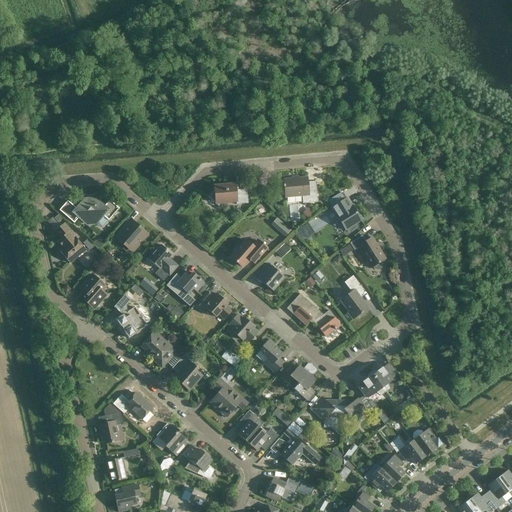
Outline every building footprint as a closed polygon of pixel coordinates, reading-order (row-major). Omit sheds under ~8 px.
[(302,196),(303,204),(317,203),(315,182),(307,182),(307,178),(284,180),(285,198),(302,196)] [(208,197),(219,206),(221,203),(236,202),(236,205),(248,204),(247,189),(236,190),(235,185),(214,187),(214,190),(208,197)] [(341,193),(328,201),(332,208),(337,215),(336,216),(345,230),(361,220),(352,206),(351,206),(347,199),(345,200),(341,193)] [(67,201),(59,211),(74,223),(79,218),(86,224),(91,218),(97,223),(103,216),(109,221),(119,209),(110,201),(104,207),(95,199),(84,200),(76,209),(67,201)] [(115,237),(133,253),(140,245),(139,244),(148,234),(130,220),(115,237)] [(59,250),(69,263),(86,250),(64,224),(55,231),(61,239),(57,242),(62,248),(59,250)] [(287,226),(281,233),(285,237),(291,230),(287,226)] [(362,237),(350,244),(354,251),(359,248),(372,268),(373,267),(375,269),(378,270),(381,268),(382,265),(380,263),(385,259),(372,238),(365,242),(362,237)] [(235,252),(231,257),(243,268),(249,261),(253,265),(258,259),(267,249),(258,241),(253,247),(245,240),(241,245),(239,245),(235,249),(235,252)] [(285,244),(275,252),(281,259),(291,250),(285,244)] [(161,268),(169,276),(178,266),(169,259),(172,255),(161,245),(148,260),(160,269),(161,268)] [(262,282),(273,291),(285,278),(269,264),(256,279),(261,284),(262,282)] [(176,274),(166,286),(189,307),(195,300),(188,295),(193,289),(196,292),(204,283),(193,273),(190,277),(185,274),(181,278),(176,274)] [(80,297),(94,309),(106,295),(102,291),(106,287),(92,275),(80,289),(84,293),(80,297)] [(341,301),(354,319),(368,308),(358,295),(364,290),(353,276),(344,283),(352,292),(341,301)] [(126,306),(131,300),(125,294),(114,307),(123,315),(116,320),(128,338),(147,326),(144,322),(145,321),(145,320),(145,319),(145,318),(144,317),(144,316),(143,315),(143,314),(142,314),(141,313),(140,312),(139,311),(138,311),(137,311),(135,307),(128,312),(126,306)] [(206,294),(196,306),(203,313),(207,309),(216,317),(218,314),(224,320),(232,311),(226,305),(228,304),(224,300),(216,294),(214,296),(212,299),(206,294)] [(314,322),(325,337),(340,326),(329,311),(323,315),(300,294),(289,306),(295,311),(293,314),(306,326),(311,320),(314,322)] [(244,338),(249,342),(258,333),(253,328),(254,327),(243,317),(242,319),(237,315),(228,325),(233,329),(231,331),(242,341),(244,338)] [(154,332),(141,347),(148,353),(148,352),(154,357),(152,360),(162,368),(167,363),(173,368),(180,359),(174,354),(175,353),(166,345),(167,343),(154,332)] [(265,364),(275,373),(284,363),(279,358),(282,354),(274,346),(275,345),(269,339),(259,351),(269,360),(265,364)] [(178,381),(189,391),(201,376),(195,371),(197,369),(189,362),(191,360),(184,355),(180,359),(173,368),(172,369),(182,377),(178,381)] [(236,356),(234,358),(229,364),(235,369),(241,360),(236,356)] [(391,380),(397,375),(389,364),(383,368),(382,368),(378,371),(377,371),(375,371),(373,371),(372,372),(370,373),(385,393),(390,389),(388,384),(392,381),(391,380)] [(307,373),(303,369),(299,366),(295,370),(294,368),(293,368),(292,368),(292,369),(290,371),(288,369),(286,371),(283,369),(278,375),(293,389),(307,373)] [(225,373),(231,379),(236,373),(230,367),(225,373)] [(316,381),(312,378),(307,373),(293,389),(306,400),(301,406),(304,409),(315,397),(313,395),(315,392),(313,391),(315,389),(315,388),(315,387),(314,387),(313,385),(316,381)] [(380,396),(385,393),(370,373),(369,374),(368,374),(368,375),(368,376),(367,377),(367,378),(367,379),(362,383),(358,387),(366,398),(371,395),(372,396),(376,393),(380,396)] [(210,403),(226,418),(238,405),(243,409),(248,404),(219,378),(211,388),(218,394),(210,403)] [(129,409),(142,420),(152,408),(136,393),(129,402),(121,395),(113,404),(124,414),(129,409)] [(412,395),(406,399),(412,406),(417,402),(412,395)] [(325,401),(321,397),(310,409),(324,421),(323,428),(338,428),(339,418),(339,401),(325,401)] [(351,419),(354,422),(368,411),(358,399),(353,402),(339,401),(339,418),(351,419)] [(103,432),(106,444),(119,441),(124,440),(121,425),(122,425),(119,413),(110,404),(104,410),(105,416),(108,416),(109,423),(99,425),(100,432),(103,432)] [(249,411),(236,426),(241,430),(237,434),(247,443),(259,428),(263,424),(257,419),(257,418),(249,411)] [(281,421),(288,428),(293,422),(286,416),(281,421)] [(174,454),(176,456),(188,444),(185,442),(187,440),(180,435),(177,434),(179,431),(172,425),(172,426),(169,423),(157,437),(160,439),(167,445),(166,447),(174,454)] [(260,447),(265,451),(279,436),(270,429),(266,434),(259,428),(247,443),(257,451),(260,447)] [(281,455),(292,465),(302,454),(315,465),(321,458),(308,447),(306,448),(295,439),(297,437),(287,429),(283,433),(292,441),(290,444),(278,439),(270,449),(275,453),(278,450),(282,454),(281,455)] [(414,440),(413,440),(426,457),(436,449),(435,448),(437,447),(437,448),(442,445),(438,439),(436,440),(435,439),(436,438),(429,429),(423,433),(422,431),(417,430),(413,433),(413,438),(414,440)] [(410,457),(415,464),(426,457),(413,440),(398,452),(405,461),(410,457)] [(186,469),(197,474),(200,469),(203,471),(212,460),(200,449),(198,452),(191,445),(182,455),(190,462),(186,469)] [(137,449),(123,452),(124,458),(139,454),(137,449)] [(381,469),(396,483),(405,474),(399,467),(403,463),(395,455),(381,469)] [(112,482),(126,479),(121,459),(107,462),(112,482)] [(166,471),(174,474),(176,471),(175,467),(172,464),(166,471)] [(381,486),(387,492),(396,483),(381,469),(377,464),(363,478),(376,490),(381,486)] [(498,478),(509,492),(511,489),(511,473),(511,475),(508,470),(498,478)] [(286,484),(284,489),(289,491),(289,492),(292,493),(295,486),(298,487),(297,491),(310,497),(315,487),(302,481),(303,479),(290,474),(287,482),(286,484)] [(265,496),(278,502),(280,497),(285,499),(289,492),(289,491),(284,489),(286,484),(273,478),(265,496)] [(486,494),(497,508),(505,502),(502,497),(509,492),(498,478),(488,485),(491,490),(486,494)] [(123,495),(115,496),(118,511),(120,511),(130,510),(129,506),(136,504),(134,496),(140,495),(138,485),(121,489),(123,495)] [(350,505),(359,511),(370,511),(374,507),(367,501),(370,496),(368,494),(371,491),(363,485),(361,489),(360,489),(356,494),(358,495),(350,505)] [(163,491),(160,504),(166,506),(176,511),(176,510),(179,511),(189,511),(190,510),(194,511),(199,511),(202,507),(204,508),(208,499),(206,498),(207,495),(193,489),(191,494),(184,491),(181,499),(171,494),(163,491)] [(467,501),(475,511),(482,511),(485,510),(486,511),(492,511),(497,508),(486,494),(481,498),(477,493),(467,501)] [(323,511),(328,503),(321,499),(316,508),(323,511)] [(475,511),(467,501),(457,508),(460,511),(475,511)]
